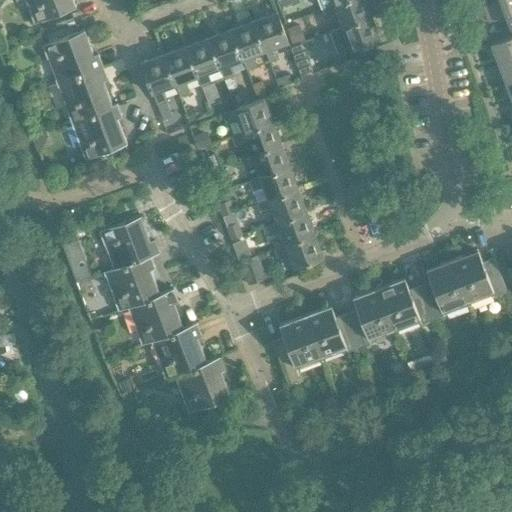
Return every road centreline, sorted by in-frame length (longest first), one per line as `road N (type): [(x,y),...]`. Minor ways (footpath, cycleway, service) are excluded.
road 1 (residential): [(235,310),(156,167),(48,201)]
road 2 (residential): [(460,223),(424,0)]
road 3 (residential): [(366,264),(303,94)]
road 4 (residential): [(366,264),(235,310)]
